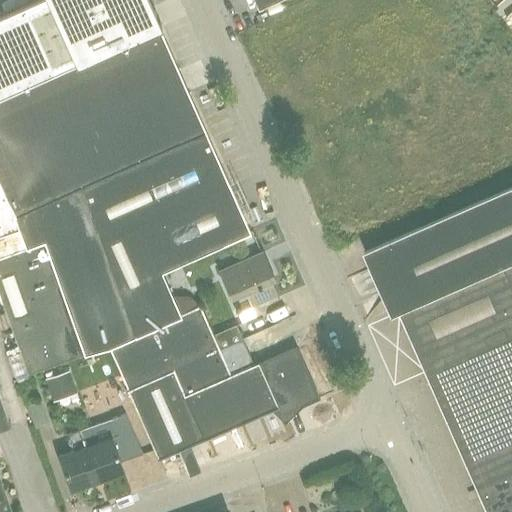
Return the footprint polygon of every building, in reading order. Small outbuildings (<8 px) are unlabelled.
[(0,13),(0,254),(26,245),(14,212),(0,179),(0,135),(46,116),(29,77),(84,52),(84,54),(102,46),(158,21),(153,11),(155,10),(154,8),(152,9),(147,0),(29,0),(7,10),(0,13)] [(46,116),(0,135),(0,179),(14,212),(26,245),(0,254),(0,294),(20,351),(28,372),(84,352),(108,345),(154,448),(157,454),(156,454),(158,458),(203,438),(204,439),(271,409),(271,408),(276,406),(279,413),(288,409),(290,412),(298,405),(302,403),(318,397),(317,396),(331,390),(309,342),(310,341),(310,340),(295,347),(259,362),(258,361),(254,363),(249,365),(238,340),(219,349),(213,334),(199,304),(197,305),(180,312),(173,295),(161,269),(226,240),(227,244),(232,241),(231,238),(250,229),(178,66),(158,24),(161,23),(160,21),(158,21),(102,46),(84,54),(84,52),(29,77),(46,116)] [(511,511),(511,184),(363,251),(392,316),(398,313),(460,453),(486,511),(511,511)] [(269,267),(262,250),(220,268),(231,294),(244,288),(253,307),(278,296),(266,268),(269,267)] [(0,428),(10,425),(0,397),(0,428)] [(117,433),(110,435),(96,440),(91,425),(79,429),(97,479),(123,470),(119,460),(142,452),(125,412),(112,417),(117,433)] [(97,479),(79,429),(66,433),(72,449),(58,454),(70,488),(97,479)] [(0,511),(10,509),(0,482),(0,511)]
